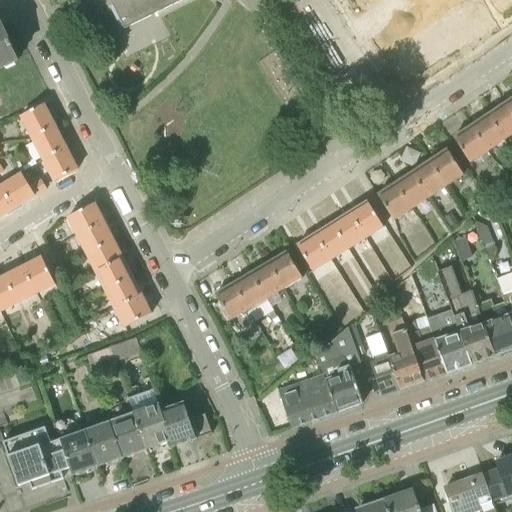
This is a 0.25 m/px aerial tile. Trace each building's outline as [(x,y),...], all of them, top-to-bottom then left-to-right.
[(110,0),(125,29),(184,0),(110,0)] [(358,0),(363,8),(377,0),(358,0)] [(478,40),(497,28),(479,0),(470,0),(458,8),(478,40)] [(511,0),(490,0),(500,15),(511,7),(511,0)] [(459,51),(478,40),(458,8),(439,20),(459,51)] [(392,26),(399,22),(392,12),(386,16),(392,26)] [(386,16),(379,20),(385,30),(392,26),(386,16)] [(440,63),(459,51),(439,20),(420,31),(440,63)] [(0,23),(0,68),(18,61),(11,48),(13,47),(1,23),(0,23)] [(421,74),(440,63),(420,31),(402,42),(421,74)] [(402,42),(382,55),(402,86),(421,74),(402,42)] [(506,140),(511,136),(511,113),(505,102),(501,105),(502,106),(489,115),(506,140)] [(32,138),(56,126),(45,105),(21,117),(32,138)] [(489,152),(506,140),(489,115),(475,124),(474,123),(471,125),(489,152)] [(471,164),(489,152),(471,125),(467,127),(468,129),(454,138),(471,164)] [(44,160),(67,148),(56,126),(32,138),(44,160)] [(55,182),(78,170),(67,148),(44,160),(55,182)] [(447,187),(464,175),(448,150),(433,160),(433,158),(430,160),(447,187)] [(430,198),(447,187),(430,160),(426,163),(427,164),(413,173),(430,198)] [(18,207),(35,196),(31,188),(22,173),(1,186),(16,210),(19,208),(18,207)] [(412,210),(430,198),(413,173),(399,182),(399,181),(395,183),(412,210)] [(35,196),(47,189),(46,187),(42,181),(31,188),(35,196)] [(419,220),(412,210),(395,183),(392,185),(393,187),(378,196),(395,221),(406,214),(412,224),(419,220)] [(12,212),(16,210),(1,186),(0,186),(0,217),(11,211),(12,212)] [(367,238),(385,227),(368,202),(354,211),(353,210),(350,212),(367,238)] [(104,218),(103,219),(95,204),(69,218),(78,236),(106,222),(104,218)] [(349,250),(367,238),(350,212),(346,214),(347,215),(333,224),(349,250)] [(87,255),(114,241),(107,226),(108,226),(106,222),(78,236),(87,255)] [(490,259),(495,244),(488,226),(476,222),(490,259)] [(332,260),(349,250),(333,224),(319,233),(318,231),(315,234),(332,260)] [(313,272),(332,260),(315,234),(311,236),(312,237),(298,246),(313,272)] [(464,239),(455,242),(462,262),(471,259),(464,239)] [(97,273),(125,258),(123,255),(122,255),(114,241),(87,255),(97,273)] [(285,289),(304,278),(288,252),(270,263),(285,289)] [(38,294),(56,285),(43,258),(28,265),(27,264),(24,266),(38,294)] [(106,291),(133,278),(125,263),(127,262),(125,258),(97,273),(106,291)] [(267,299),(285,289),(270,263),(252,273),(267,299)] [(19,304),(38,294),(24,266),(20,268),(20,269),(5,276),(19,304)] [(471,366),(497,357),(472,291),(462,295),(452,268),(438,273),(456,323),(471,366)] [(505,291),(511,288),(511,269),(500,273),(505,291)] [(249,310),(267,299),(252,273),(234,284),(249,310)] [(0,312),(0,313),(19,304),(5,276),(0,279),(0,312)] [(115,310),(144,295),(142,291),(140,292),(133,278),(106,291),(115,310)] [(497,357),(511,351),(511,320),(506,303),(494,308),(492,301),(483,303),(476,283),(470,285),(472,291),(497,357)] [(231,321),(249,310),(234,284),(216,295),(231,321)] [(511,302),(511,303),(507,293),(502,294),(506,303),(511,320),(511,302)] [(144,295),(115,310),(125,328),(152,314),(144,299),(145,298),(144,295)] [(449,374),(471,366),(456,323),(445,326),(442,315),(436,316),(434,309),(427,311),(449,374)] [(425,382),(449,374),(427,311),(424,312),(430,327),(419,331),(415,322),(413,322),(410,313),(401,316),(402,319),(425,382)] [(401,391),(425,382),(402,319),(388,323),(398,353),(390,356),(401,390),(401,391)] [(337,413),(364,403),(350,367),(361,363),(349,328),(317,354),(322,367),(326,380),(337,413)] [(383,396),(401,390),(390,356),(382,334),(368,339),(376,362),(371,363),(383,396)] [(116,362),(141,353),(136,339),(112,348),(114,356),(116,362)] [(90,364),(114,356),(112,348),(88,356),(90,364)] [(293,428),(337,413),(326,380),(310,385),(308,381),(280,391),(293,428)] [(174,447),(175,447),(213,434),(206,415),(190,420),(184,403),(162,411),(171,441),(174,447)] [(149,449),(171,441),(162,411),(160,405),(137,413),(149,449)] [(125,457),(149,449),(137,413),(113,421),(125,457)] [(101,466),(125,457),(113,421),(88,430),(101,466)] [(61,472),(70,468),(60,440),(51,443),(45,427),(3,442),(19,486),(29,482),(32,490),(64,479),(61,472)] [(73,476),(101,466),(88,430),(60,440),(70,468),(73,476)] [(508,498),(511,496),(511,456),(496,463),(499,470),(485,475),(495,503),(508,498)] [(496,511),(493,503),(495,503),(485,475),(472,480),(472,478),(446,487),(454,511),(479,511),(481,511),(480,511),(496,511)] [(358,511),(437,511),(437,509),(432,510),(428,498),(414,503),(411,495),(401,498),(400,495),(386,500),(357,510),(358,511)]
